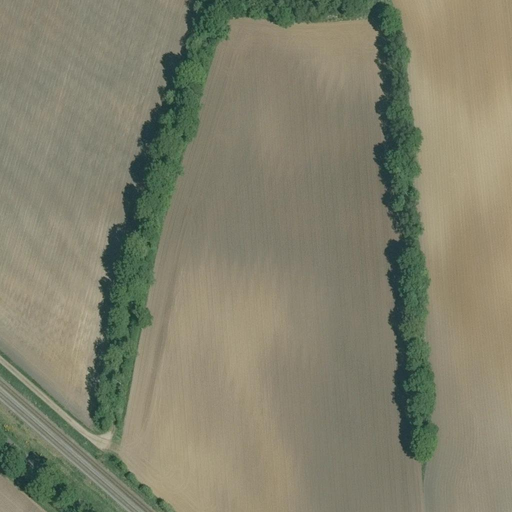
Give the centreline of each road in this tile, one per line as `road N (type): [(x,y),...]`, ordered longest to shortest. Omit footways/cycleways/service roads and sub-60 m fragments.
road 1 (unclassified): [(113,408),(217,0)]
road 2 (track): [(0,357),(110,444)]
